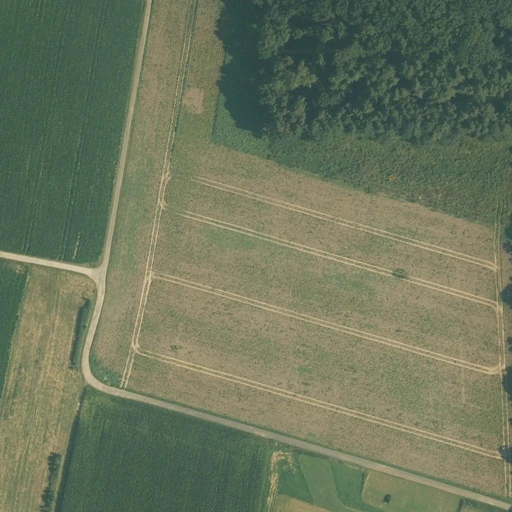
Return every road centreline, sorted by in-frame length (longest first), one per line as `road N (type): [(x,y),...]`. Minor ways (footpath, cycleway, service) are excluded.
road 1 (track): [(85,375),(511,509)]
road 2 (track): [(511,57),(420,46),(271,50),(262,0)]
road 3 (track): [(150,0),(103,275)]
road 4 (track): [(85,375),(57,511)]
